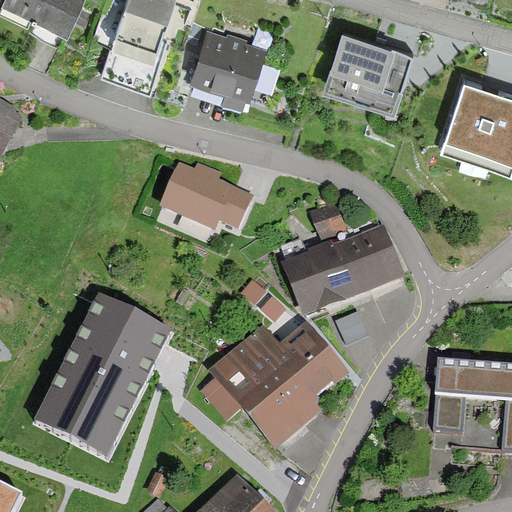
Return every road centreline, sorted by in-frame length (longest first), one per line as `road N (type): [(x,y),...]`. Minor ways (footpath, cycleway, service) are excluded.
road 1 (residential): [(441,299),(400,230),(351,183),(72,105),(0,69)]
road 2 (residential): [(312,511),(370,385),(441,299)]
road 3 (track): [(172,399),(294,511)]
road 4 (residential): [(355,0),(511,43)]
